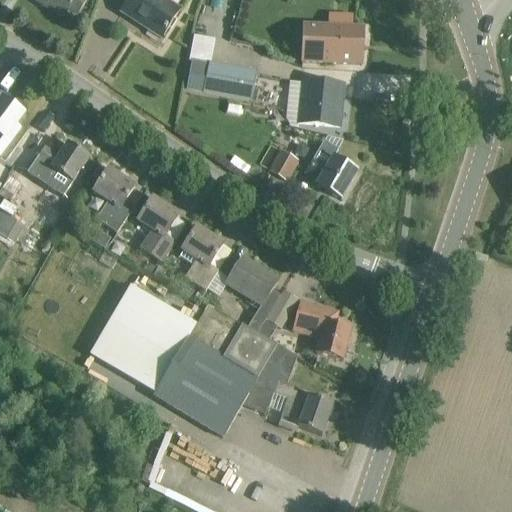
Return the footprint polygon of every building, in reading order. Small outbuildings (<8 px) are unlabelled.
[(34,0),(62,18),(69,9),(78,15),(86,1),(85,0),(34,0)] [(129,0),(121,14),(123,15),(124,14),(123,13),(125,9),(149,25),(146,30),(161,40),(178,14),(158,0),(129,0)] [(302,63),(362,66),(363,30),(304,27),(302,63)] [(193,69),(189,90),(252,102),(257,73),(235,69),(209,64),(207,72),(193,69)] [(340,129),(344,87),(302,84),(298,125),(340,129)] [(0,155),(0,156),(2,153),(19,130),(14,127),(24,114),(3,99),(0,103),(0,155)] [(89,159),(68,145),(59,158),(45,149),(38,160),(33,157),(26,167),(45,179),(50,171),(72,185),(89,159)] [(275,147),(272,152),(262,169),(287,183),(300,162),(275,147)] [(327,169),(314,161),(306,175),(320,183),(317,187),(341,202),(357,174),(333,160),(327,169)] [(135,189),(108,171),(93,194),(108,203),(96,222),(116,236),(130,215),(121,209),(135,189)] [(11,176),(0,194),(0,197),(27,213),(43,188),(27,177),(22,183),(11,176)] [(179,218),(152,200),(138,223),(152,232),(139,250),(160,264),(174,244),(165,239),(179,218)] [(15,245),(25,228),(1,214),(0,216),(0,242),(11,248),(13,244),(15,245)] [(223,247),(197,229),(182,251),(197,261),(184,280),(205,294),(218,274),(209,268),(223,247)] [(279,282),(243,260),(227,286),(261,309),(248,331),(257,336),(281,295),(273,290),(279,282)] [(160,268),(153,279),(161,283),(168,272),(160,268)] [(257,336),(267,342),(274,327),(280,331),(298,302),(283,292),(281,295),(257,336)] [(343,362),(349,340),(351,331),(335,327),(338,314),(301,304),(294,326),(292,334),(319,340),(316,355),(343,362)] [(277,383),(287,387),(296,359),(277,347),(267,342),(257,336),(248,331),(208,308),(189,339),(153,399),(223,440),(245,402),(267,410),(272,396),(277,383)] [(309,394),(287,387),(277,383),(272,396),(287,401),(278,428),(279,428),(292,432),(294,428),(322,438),(333,407),(308,398),(309,394)]
